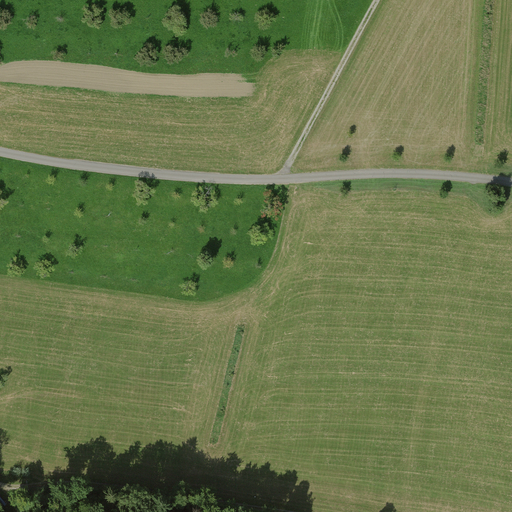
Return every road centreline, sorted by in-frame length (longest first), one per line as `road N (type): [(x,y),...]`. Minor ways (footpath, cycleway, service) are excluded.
road 1 (unclassified): [(0,152),(174,177),(393,173),(511,183)]
road 2 (track): [(277,511),(0,480)]
road 3 (track): [(381,0),(282,179)]
